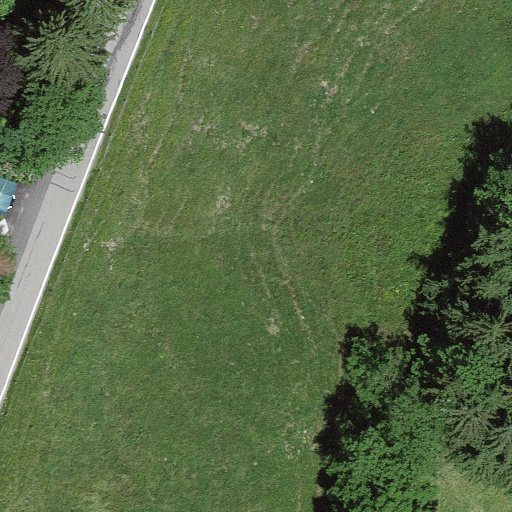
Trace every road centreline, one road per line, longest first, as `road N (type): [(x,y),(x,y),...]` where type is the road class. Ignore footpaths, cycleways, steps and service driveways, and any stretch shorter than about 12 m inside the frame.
road 1 (unclassified): [(0,336),(131,0)]
road 2 (track): [(511,213),(418,511)]
